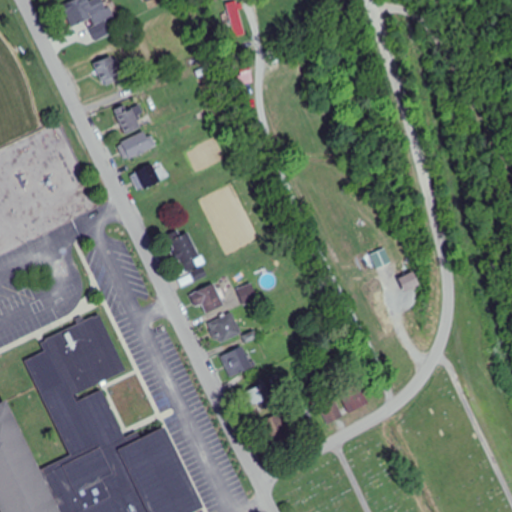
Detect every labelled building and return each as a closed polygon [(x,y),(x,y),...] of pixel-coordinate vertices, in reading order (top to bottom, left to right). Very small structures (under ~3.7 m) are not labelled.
[(76,0),(63,6),(71,28),(92,19),(95,27),(113,20),(104,0),(93,0),(88,2),(87,0),(76,0)] [(245,35),(239,5),(228,7),(235,37),(245,35)] [(107,85),(125,73),(113,56),(95,68),(107,85)] [(127,135),(142,128),(130,103),(116,110),(127,135)] [(122,144),(131,160),(156,146),(147,130),(122,144)] [(136,173),(145,191),(161,182),(152,164),(136,173)] [(203,265),(188,234),(172,241),(187,273),(203,265)] [(378,270),(393,263),(387,248),(371,255),(378,270)] [(203,306),(206,314),(224,307),(215,285),(191,294),(196,308),(203,306)] [(259,301),(252,285),(237,291),(244,307),(259,301)] [(242,334),(232,313),(209,325),(218,345),(242,334)] [(0,508),(1,511),(196,511),(205,508),(166,427),(145,437),(142,430),(125,437),(102,389),(78,400),(76,395),(127,370),(101,315),(43,343),(47,352),(27,362),(72,455),(42,470),(7,399),(0,402),(0,508)] [(246,348),(222,355),(229,377),(252,370),(246,348)] [(272,401),(268,385),(247,390),(251,406),(272,401)] [(370,404),(361,385),(341,395),(350,414),(370,404)] [(344,418),(334,397),(319,404),(329,425),(344,418)] [(294,437),(281,413),(261,424),(274,448),(294,437)]
